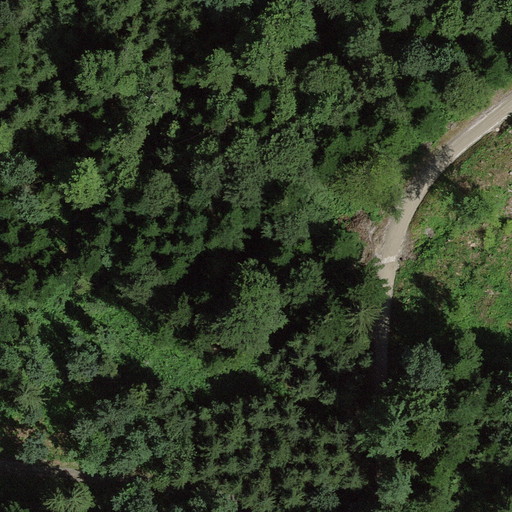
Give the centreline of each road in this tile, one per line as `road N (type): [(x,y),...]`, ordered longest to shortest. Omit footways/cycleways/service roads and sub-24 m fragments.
road 1 (track): [(511,101),(439,162),(397,237),(389,511)]
road 2 (track): [(261,511),(205,492),(0,464)]
